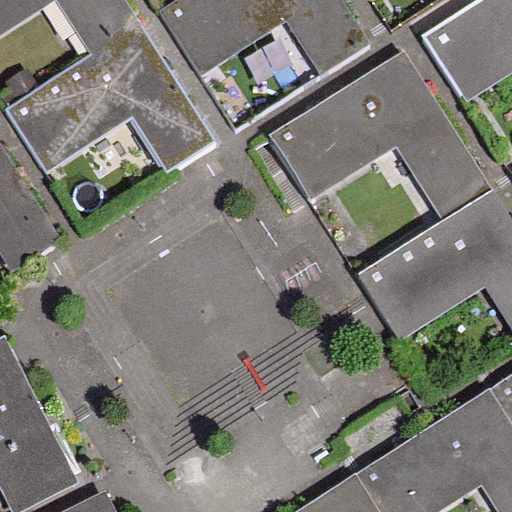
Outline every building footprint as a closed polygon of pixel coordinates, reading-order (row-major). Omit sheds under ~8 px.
[(0,0),(0,43),(58,7),(92,61),(142,29),(122,0),(0,0)] [(374,46),(344,0),(182,0),(160,14),(201,79),(286,25),(321,79),(374,46)] [(511,78),(511,0),(487,0),(424,39),(467,107),(511,78)] [(217,147),(142,29),(92,61),(7,115),(47,176),(132,122),(168,178),(217,147)] [(398,153),(443,226),(495,194),(407,52),(266,140),(308,209),(398,153)] [(62,242),(0,143),(0,249),(14,272),(62,242)] [(511,220),(495,194),(443,226),(360,279),(400,342),(485,288),(511,330),(511,220)] [(329,206),(261,224),(278,290),(347,272),(329,206)] [(0,489),(11,511),(27,511),(78,486),(13,359),(5,341),(0,343),(0,489)] [(511,379),(489,394),(511,428),(511,379)] [(511,511),(511,428),(489,394),(468,407),(357,478),(379,511),(451,511),(485,491),(498,511),(511,511)] [(379,511),(357,478),(335,492),(303,511),(379,511)] [(114,511),(107,498),(80,511),(114,511)]
